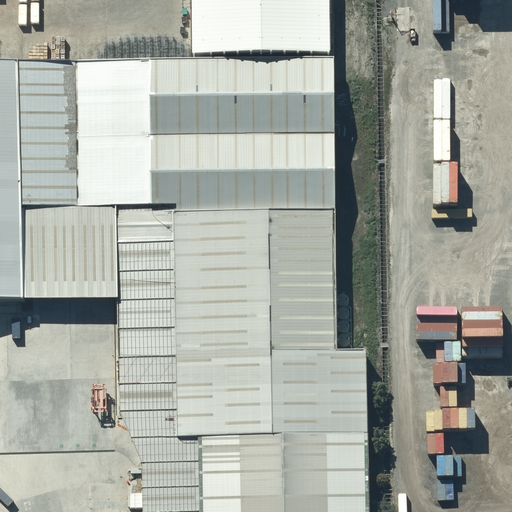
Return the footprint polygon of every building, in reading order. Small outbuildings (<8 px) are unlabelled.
[(192,0),(193,63),(333,62),(332,0),(192,0)] [(19,65),(22,213),(118,212),(335,210),(333,62),(193,63),(19,65)] [(0,65),(0,302),(24,303),(22,213),(19,65),(0,65)] [(335,210),(118,212),(119,303),(116,417),(143,479),(144,511),(368,511),(364,356),(336,356),(335,210)] [(22,213),(24,303),(119,303),(118,212),(22,213)]
